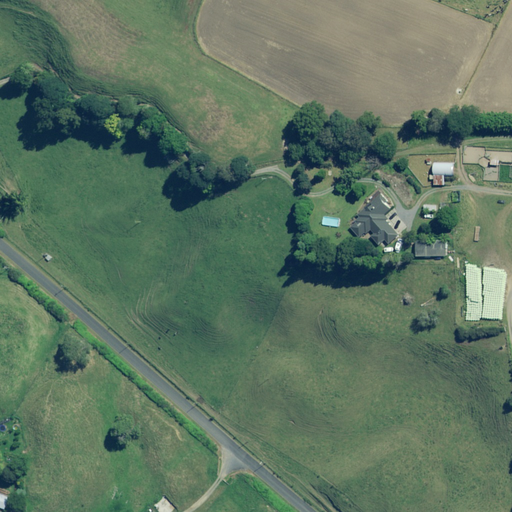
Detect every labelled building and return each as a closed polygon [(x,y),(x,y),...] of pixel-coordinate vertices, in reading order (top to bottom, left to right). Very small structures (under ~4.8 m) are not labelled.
[(485,149),(465,148),(464,164),(478,164),(479,157),(484,157),(485,149)] [(501,166),(502,153),(492,152),(491,165),(501,166)] [(455,164),(434,163),(434,175),(430,174),(429,180),(434,180),(433,185),(444,186),(445,178),(454,179),(455,164)] [(498,170),(485,169),(484,181),(498,181),(498,170)] [(375,234),(373,235),(376,239),(375,240),(380,246),(386,241),(389,245),(400,236),(387,221),(389,219),(386,216),(392,210),(381,197),(359,215),(361,217),(357,221),(358,222),(352,227),(360,237),(366,233),(367,234),(372,231),(375,234)] [(447,257),(447,241),(417,241),(417,257),(447,257)] [(9,498),(0,494),(0,508),(5,510),(9,498)]
